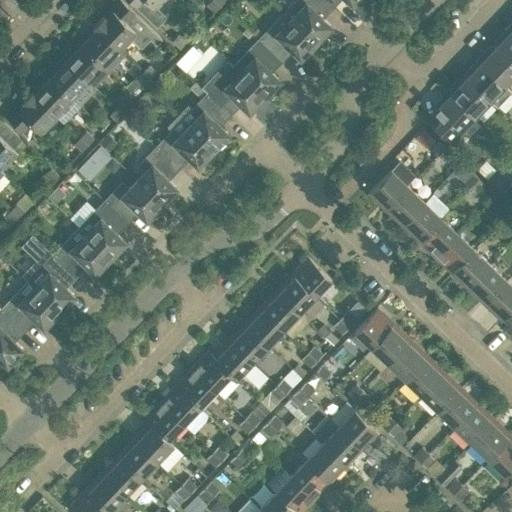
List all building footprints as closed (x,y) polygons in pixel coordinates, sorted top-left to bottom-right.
[(163,38),(122,0),(117,0),(110,8),(113,10),(106,17),(104,15),(95,24),(119,47),(118,48),(121,51),(132,39),(141,48),(150,38),(157,44),(163,38)] [(129,0),(157,26),(167,16),(157,7),(163,0),(129,0)] [(215,11),(220,5),(214,0),(210,0),(207,4),(215,11)] [(320,41),(326,34),(325,32),(332,26),(321,15),(331,4),(326,0),(296,0),(293,3),(285,12),(316,42),(318,40),(320,41)] [(277,20),(259,38),(279,58),(290,47),(301,58),(307,51),(309,52),(316,45),(314,43),(316,42),(285,12),(277,20)] [(110,70),(125,54),(121,51),(118,48),(119,47),(95,24),(86,34),(88,36),(82,43),(110,70)] [(511,61),(511,31),(507,27),(499,36),(502,39),(496,45),(511,61)] [(180,47),(186,41),(178,34),(172,40),(180,47)] [(268,95),(275,88),(274,86),(280,79),(269,69),(279,58),(259,38),(242,57),(248,63),(240,71),(265,95),(267,94),(268,95)] [(110,70),(82,43),(75,50),(72,48),(63,57),(94,86),(110,70)] [(511,77),(511,61),(496,45),(489,52),(486,49),(477,58),(505,84),(511,77)] [(94,86),(63,57),(54,67),(57,69),(50,76),(72,97),(80,105),(96,88),(94,86)] [(497,106),(511,91),(505,85),(505,84),(477,58),(469,67),(472,70),(466,77),(490,100),(497,106)] [(151,78),(157,72),(149,64),(143,71),(151,78)] [(145,84),(151,78),(143,71),(137,77),(145,84)] [(265,95),(240,71),(231,80),(225,74),(208,93),(228,112),(238,101),(249,112),(256,105),(257,106),(264,99),(263,97),(265,95)] [(72,97),(50,76),(43,83),(41,81),(32,90),(64,121),(80,105),(72,97)] [(490,100),(466,77),(459,83),(456,80),(448,89),(475,116),(490,100)] [(202,98),(208,93),(202,87),(197,93),(202,98)] [(452,140),(475,116),(448,89),(439,98),(442,101),(435,109),(443,115),(435,124),(452,140)] [(64,122),(64,121),(32,90),(23,100),(25,102),(19,109),(16,107),(7,117),(22,132),(23,131),(28,137),(37,128),(42,133),(58,116),(64,122)] [(188,103),(177,115),(188,125),(213,149),(215,147),(217,149),(224,142),(222,140),(229,133),(218,122),(228,112),(208,93),(202,98),(193,108),(188,103)] [(124,115),(130,109),(122,101),(116,108),(124,115)] [(118,121),(124,115),(116,108),(110,114),(118,121)] [(172,130),(157,146),(177,165),(187,155),(198,166),(205,158),(206,160),(213,153),(212,151),(213,149),(188,125),(177,115),(167,125),(172,130)] [(3,120),(0,122),(0,169),(1,170),(19,152),(13,147),(22,138),(3,120)] [(424,128),(416,137),(427,148),(435,139),(424,128)] [(88,144),(94,138),(86,130),(80,136),(88,144)] [(116,142),(109,135),(101,143),(109,150),(116,142)] [(82,150),(88,144),(80,136),(75,143),(82,150)] [(436,155),(445,146),(439,140),(430,149),(436,155)] [(100,144),(80,165),(91,176),(112,155),(100,144)] [(165,202),(172,195),(171,194),(177,187),(166,176),(177,165),(157,146),(139,165),(145,170),(137,179),(162,203),(164,201),(165,202)] [(443,161),(452,151),(445,146),(436,155),(443,161)] [(383,201),(388,206),(408,185),(408,184),(416,175),(400,160),(368,192),(381,204),(383,201)] [(495,184),(510,168),(504,162),(488,178),(495,184)] [(53,181),(59,174),(51,167),(45,173),(53,181)] [(470,186),(478,177),(472,171),(463,181),(470,186)] [(476,192),(485,183),(478,177),(470,186),(476,192)] [(162,203),(137,179),(129,188),(123,182),(105,200),(125,219),(136,209),(146,219),(153,212),(155,213),(162,206),(160,205),(162,203)] [(511,200),(511,199),(511,183),(503,191),(511,200)] [(58,184),(48,195),(56,202),(65,192),(58,184)] [(402,224),(425,201),(408,185),(388,206),(393,210),(390,213),(402,224)] [(115,230),(125,219),(105,200),(88,218),(79,227),(85,233),(111,257),(113,255),(114,256),(121,249),(119,247),(126,241),(115,230)] [(421,237),(441,216),(425,201),(402,224),(414,235),(416,233),(421,237)] [(19,217),(25,211),(17,203),(11,209),(19,217)] [(503,218),(511,209),(506,203),(497,212),(503,218)] [(13,223),(19,217),(11,209),(5,216),(13,223)] [(509,224),(511,221),(511,209),(503,218),(509,224)] [(435,256),(458,232),(441,216),(421,237),(426,242),(423,245),(435,256)] [(71,236),(54,254),(74,273),(84,262),(95,273),(102,266),(103,268),(110,260),(109,259),(111,257),(85,233),(79,227),(71,236)] [(454,269),(474,248),(458,232),(435,256),(447,267),(449,264),(454,269)] [(468,287),(491,264),(474,248),(454,269),(459,273),(456,276),(468,287)] [(34,287),(59,310),(61,309),(63,310),(70,303),(68,301),(75,294),(64,284),(74,273),(54,254),(36,272),(28,281),(34,287)] [(332,278),(308,255),(296,268),(299,270),(295,274),(292,272),(316,295),(332,278)] [(488,300),(507,280),(491,264),(468,287),(480,298),(482,295),(488,300)] [(300,312),(316,295),(292,272),(280,284),(283,287),(279,292),(300,312)] [(502,320),(511,308),(511,283),(507,280),(488,300),(492,305),(489,308),(502,320)] [(20,289),(2,308),(23,327),(33,317),(44,327),(50,320),(52,321),(59,314),(57,313),(59,310),(34,287),(28,281),(20,289)] [(300,312),(279,292),(274,297),(271,294),(260,305),(284,328),(300,312)] [(268,345),(284,328),(260,305),(249,317),(252,320),(247,325),(268,345)] [(372,346),(392,326),(387,321),(390,318),(377,306),(355,330),(372,346)] [(11,364),(18,357),(17,355),(24,348),(13,338),(23,327),(2,308),(0,310),(0,357),(8,365),(10,362),(11,364)] [(349,327),(355,321),(346,312),(339,319),(349,327)] [(334,325),(343,334),(349,327),(339,319),(334,325)] [(268,345),(247,325),(243,329),(240,327),(228,339),(252,361),(268,345)] [(397,330),(392,326),(372,346),(388,362),(411,338),(400,327),(397,330)] [(324,335),(332,344),(338,338),(330,330),(324,335)] [(405,378),(425,357),(420,352),(423,350),(411,338),(388,362),(405,378)] [(252,361),(228,339),(218,350),(220,353),(217,357),(212,352),(211,353),(232,373),(231,374),(236,378),(252,361)] [(317,359),(323,353),(314,344),(308,351),(317,359)] [(310,366),(317,359),(308,351),(301,358),(310,366)] [(232,373),(211,353),(206,358),(203,355),(192,367),(216,390),(231,374),(232,373)] [(430,362),(425,357),(405,378),(422,394),(444,370),(433,359),(430,362)] [(327,359),(322,363),(331,371),(335,367),(327,359)] [(324,378),(331,371),(322,363),(316,369),(324,378)] [(200,406),(216,390),(192,367),(181,378),(184,381),(179,386),(200,406)] [(438,410),(458,389),(453,384),(456,381),(444,370),(422,394),(438,410)] [(282,378),(276,384),(285,393),(291,386),(282,378)] [(308,396),(315,389),(305,380),(299,387),(308,396)] [(354,398),(363,389),(356,383),(347,391),(354,398)] [(278,400),(285,393),(276,384),(270,391),(278,400)] [(200,406),(179,386),(174,391),(171,389),(160,400),(184,423),(200,406)] [(302,403),(308,396),(299,387),(292,394),(302,403)] [(360,404),(369,395),(363,389),(354,398),(360,404)] [(463,394),(458,389),(438,410),(455,425),(477,402),(466,391),(463,394)] [(298,406),(289,398),(284,404),(292,412),(298,406)] [(173,444),(174,443),(169,438),(184,423),(160,400),(149,412),(152,414),(147,419),(173,444)] [(471,441),(491,420),(486,416),(489,413),(477,402),(455,425),(471,441)] [(367,443),(379,430),(355,408),(339,425),(360,445),(364,440),(367,443)] [(253,426),(260,418),(251,410),(244,417),(253,426)] [(277,429),(283,422),(274,413),(268,420),(277,429)] [(387,430),(396,421),(389,414),(380,423),(387,430)] [(247,432),(253,426),(244,417),(238,423),(247,432)] [(173,444),(147,419),(146,420),(151,425),(148,429),(145,426),(134,438),(157,460),(173,444)] [(270,435),(277,429),(268,420),(261,427),(270,435)] [(496,425),(491,420),(471,441),(488,457),(511,433),(499,422),(496,425)] [(393,436),(402,426),(396,421),(387,430),(393,436)] [(347,464),(358,452),(355,450),(360,445),(339,425),(323,441),(347,464)] [(238,444),(243,438),(235,430),(229,435),(238,444)] [(511,440),(509,437),(511,434),(511,433),(488,457),(505,474),(511,466),(511,440)] [(142,477),(157,460),(134,438),(123,449),(126,452),(121,457),(142,477)] [(335,476),(347,464),(323,441),(307,458),(328,478),(333,473),(335,476)] [(222,459),(228,452),(220,444),(213,451),(222,459)] [(420,462),(429,452),(423,446),(414,456),(420,462)] [(245,462),(252,456),(242,447),(236,453),(245,462)] [(215,465),(222,459),(213,451),(207,457),(215,465)] [(427,468),(436,458),(429,452),(420,462),(427,468)] [(239,469),(245,462),(236,453),(230,460),(239,469)] [(142,477),(121,457),(116,462),(113,459),(102,471),(126,494),(142,477)] [(315,497),(326,485),(323,483),(328,478),(307,458),(291,474),(315,497)] [(444,484),(462,466),(454,459),(437,477),(444,484)] [(110,510),(126,494),(102,471),(91,482),(94,485),(89,490),(110,510)] [(304,509),(315,497),(291,474),(276,491),(296,511),(301,506),(304,509)] [(190,492),(197,485),(187,476),(181,483),(190,492)] [(454,493),(462,484),(456,478),(447,487),(454,493)] [(213,495),(220,488),(211,479),(204,486),(213,495)] [(184,498),(190,492),(181,483),(175,490),(184,498)] [(460,499),(469,490),(462,484),(454,493),(460,499)] [(208,501),(213,495),(204,486),(199,492),(208,501)] [(108,511),(110,510),(89,490),(85,495),(82,492),(70,505),(77,511),(108,511)] [(264,511),(295,511),(296,511),(276,491),(260,507),(264,511)] [(198,511),(206,503),(196,495),(184,508),(188,511),(198,511)]
